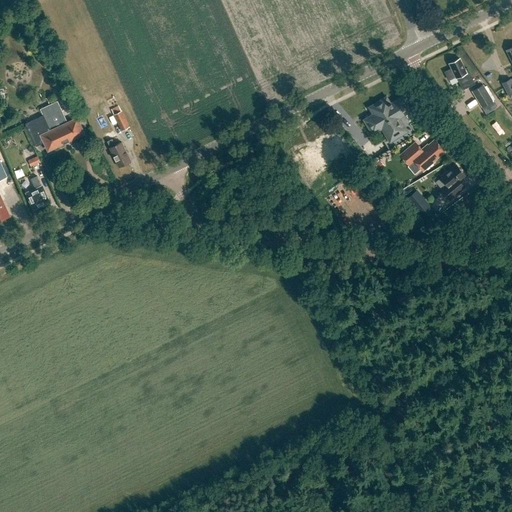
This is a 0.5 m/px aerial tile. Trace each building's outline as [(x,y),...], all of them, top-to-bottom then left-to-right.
[(510,79),(502,83),(510,98),(511,96),(511,47),(507,50),(511,60),(511,82),(510,79)] [(451,69),(445,72),(449,80),(456,77),(456,78),(457,78),(463,90),(474,84),(467,68),(464,69),(459,59),(449,64),(451,69)] [(493,100),(483,84),(471,91),(482,107),(493,100)] [(386,99),(371,108),(375,115),(366,120),(373,132),(382,126),(388,137),(383,140),(389,151),(416,135),(410,124),(415,121),(402,99),(392,105),(390,103),(388,104),(386,99)] [(40,109),(43,116),(26,124),(36,146),(45,142),(49,150),(83,133),(77,119),(68,123),(57,101),(40,109)] [(103,139),(114,136),(105,108),(94,112),(103,139)] [(121,111),(111,116),(120,132),(129,128),(121,111)] [(309,146),(295,153),(306,178),(347,160),(343,152),(344,151),(337,137),(310,149),(309,146)] [(110,148),(119,167),(131,161),(121,142),(115,145),(112,139),(107,141),(110,148)] [(415,142),(400,155),(409,166),(414,161),(423,171),(434,162),(433,161),(445,152),(434,140),(423,149),(422,148),(421,149),(415,142)] [(40,163),(37,157),(28,161),(31,167),(40,163)] [(5,217),(9,215),(0,195),(0,187),(10,183),(0,161),(0,219),(5,217)] [(449,188),(443,193),(449,200),(460,191),(454,184),(465,175),(456,165),(440,178),(449,188)] [(35,190),(27,193),(34,208),(48,202),(42,187),(37,176),(30,179),(35,190)]
